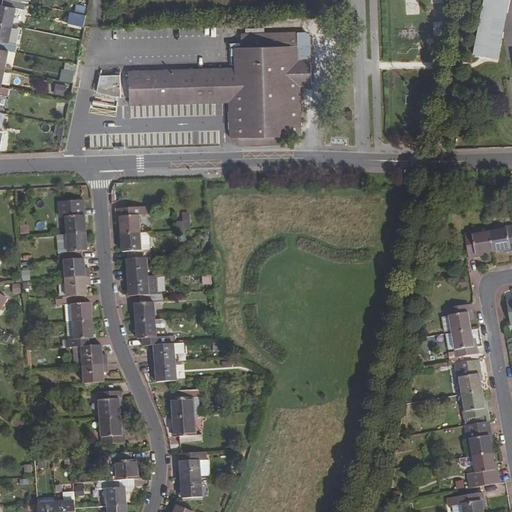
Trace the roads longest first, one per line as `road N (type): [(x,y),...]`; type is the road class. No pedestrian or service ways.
road 1 (residential): [(98,164),(511,159)]
road 2 (residential): [(150,511),(160,449),(109,307),(98,164)]
road 3 (residential): [(511,277),(494,282),(486,297),(511,445)]
